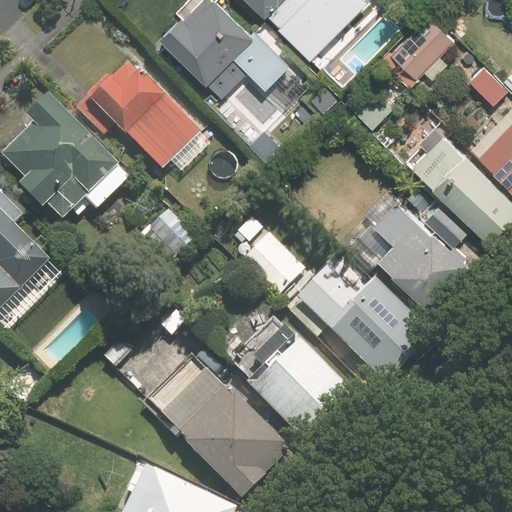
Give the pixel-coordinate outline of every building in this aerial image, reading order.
[(262,92),(292,62),(257,27),(250,34),(216,0),(191,0),(156,35),(221,101),(246,76),(262,92)] [(241,0),(306,63),(366,0),(241,0)] [(439,55),(454,39),(426,14),(386,59),(414,84),(423,73),(433,82),(449,64),(439,55)] [(111,126),(160,173),(177,155),(171,150),(194,125),(130,64),(112,82),(106,77),(75,109),(103,136),(111,126)] [(404,92),(377,69),(346,106),(373,129),(404,92)] [(510,93),(491,72),(473,89),(492,110),(510,93)] [(337,99),(324,83),(307,97),(320,113),(337,99)] [(50,206),(67,222),(82,206),(93,216),(132,175),(47,95),(26,118),(32,123),(0,156),(0,158),(23,180),(15,188),(42,214),(50,206)] [(511,109),(469,151),(511,196),(511,109)] [(228,127),(217,117),(184,153),(195,163),(228,127)] [(511,201),(434,124),(399,160),(422,183),(409,195),(431,217),(444,204),(488,248),(511,223),(511,201)] [(285,142),(268,126),(248,148),(266,164),(285,142)] [(0,193),(0,334),(70,269),(0,193)] [(420,305),(467,257),(444,234),(439,240),(392,194),(362,224),(387,248),(374,260),(420,305)] [(196,238),(170,208),(155,221),(182,251),(196,238)] [(306,270),(254,215),(225,242),(277,297),(306,270)] [(350,252),(286,306),(316,341),(328,331),(379,390),(430,347),(350,252)] [(187,320),(170,304),(109,370),(126,386),(187,320)] [(353,396),(278,321),(228,371),(303,446),(353,396)] [(193,359),(149,404),(169,424),(163,431),(175,442),(177,440),(245,506),(293,457),(193,359)] [(237,511),(139,467),(118,511),(237,511)] [(511,511),(511,489),(494,511),(511,511)]
